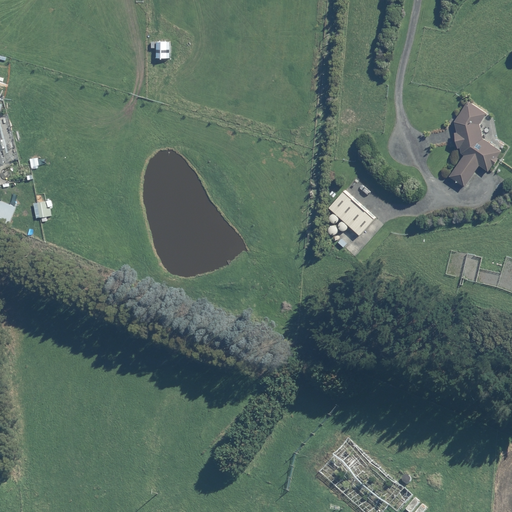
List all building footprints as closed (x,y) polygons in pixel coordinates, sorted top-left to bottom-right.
[(465,138),(460,146),(460,152),(463,155),(449,174),(463,184),(476,165),(485,171),(489,164),(492,166),(497,158),(495,157),(500,150),(482,137),(480,122),(486,113),(467,100),(453,121),(456,132),(465,138)] [(344,188),(328,207),(360,234),(376,216),(344,188)] [(46,201),(37,202),(39,218),(43,218),(43,222),(48,222),(48,215),(52,215),(51,207),(46,208),(46,201)] [(17,207),(2,202),(0,207),(0,215),(13,220),(17,207)] [(351,436),(319,471),(364,511),(382,511),(389,504),(397,511),(401,508),(405,511),(424,511),(429,508),(351,436)]
